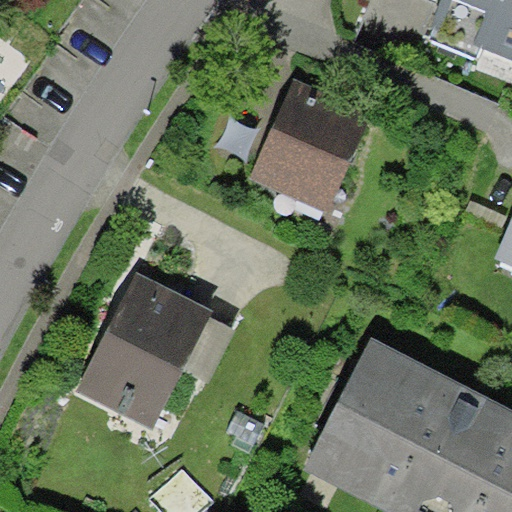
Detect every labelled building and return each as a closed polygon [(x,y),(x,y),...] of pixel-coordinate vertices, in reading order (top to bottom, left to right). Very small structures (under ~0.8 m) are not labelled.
[(511,0),(441,0),(426,38),(475,58),(479,47),(511,59),(511,0)] [(366,113),(291,83),(248,190),(322,220),(366,113)] [(511,215),(490,263),(511,273),(511,215)] [(235,329),(136,276),(77,386),(153,426),(177,382),(200,394),(235,329)] [(511,511),(511,412),(363,340),(294,481),(358,511),(511,511)]
